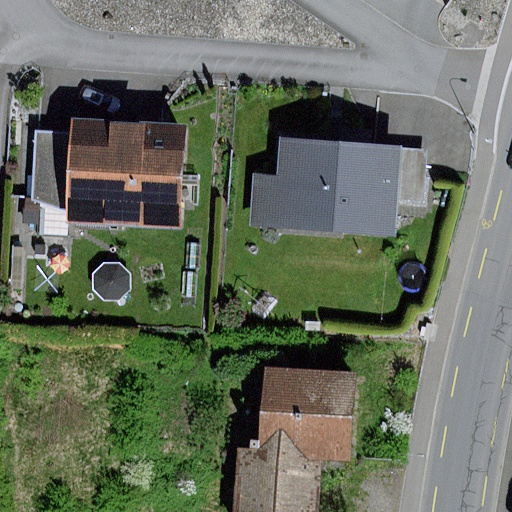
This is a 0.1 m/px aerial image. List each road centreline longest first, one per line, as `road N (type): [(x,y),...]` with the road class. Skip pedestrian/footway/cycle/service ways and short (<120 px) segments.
road 1 (residential): [(444,68),(199,62),(54,42),(21,28),(4,11),(5,0)]
road 2 (primary): [(511,246),(458,511)]
road 3 (residential): [(444,68),(335,0)]
